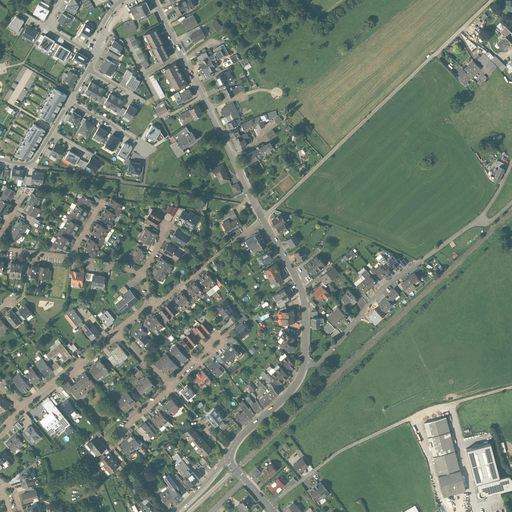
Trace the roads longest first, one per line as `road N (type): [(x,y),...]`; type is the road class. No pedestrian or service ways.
road 1 (residential): [(492,0),(264,217)]
road 2 (residential): [(306,364),(320,360),(389,281),(477,220),(511,161)]
road 3 (tertiary): [(152,0),(264,217)]
road 4 (tertiary): [(264,217),(303,292),(306,364)]
road 5 (residential): [(264,217),(151,302)]
road 6 (tertiary): [(306,364),(228,459)]
road 7 (residential): [(118,335),(20,405)]
